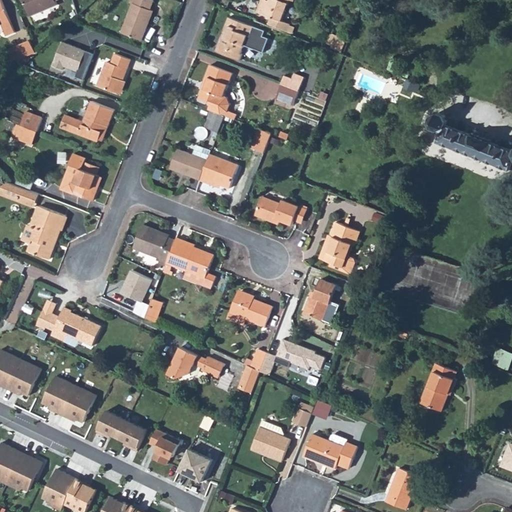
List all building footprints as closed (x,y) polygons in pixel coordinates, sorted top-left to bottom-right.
[(0,0),(0,24),(3,24),(7,33),(15,29),(3,0),(0,0)] [(24,0),(31,16),(59,4),(57,0),(24,0)] [(134,4),(123,33),(142,40),(153,11),(151,9),(155,1),(152,0),(132,0),(131,3),(134,4)] [(262,0),(258,11),(261,12),(265,0),(269,0),(271,1),(271,0),(262,0)] [(269,0),(265,0),(261,12),(272,17),(269,24),(289,32),(292,24),(283,20),(290,0),(291,0),(295,1),(295,0),(271,0),(271,1),(269,0)] [(222,45),(219,51),(242,60),(244,53),(242,52),(245,44),(264,51),(270,38),(264,35),(266,30),(230,16),(224,31),(226,32),(225,35),(223,34),(219,44),(222,45)] [(37,51),(33,40),(14,47),(19,59),(37,51)] [(83,49),(64,41),(55,66),(64,69),(65,66),(79,71),(77,77),(85,80),(95,54),(87,50),(87,52),(82,51),(83,49)] [(37,51),(19,59),(22,68),(38,53),(37,51)] [(99,85),(119,93),(124,80),(132,59),(116,53),(112,63),(108,61),(99,85)] [(204,88),(200,98),(211,102),(212,105),(210,110),(216,112),(210,130),(219,133),(226,116),(221,114),(228,111),(231,104),(228,98),(225,96),(234,73),(212,65),(204,85),(206,86),(205,89),(204,88)] [(286,76),(283,84),(300,90),(305,77),(296,73),(294,79),(286,76)] [(300,90),(283,84),(277,98),(294,105),(300,90)] [(79,118),(74,131),(99,141),(99,139),(102,132),(102,131),(104,125),(109,127),(116,110),(93,101),(85,120),(79,118)] [(237,115),(228,111),(221,114),(226,116),(236,120),(237,115)] [(27,112),(22,125),(39,131),(43,118),(27,112)] [(432,115),(430,121),(433,128),(442,131),(438,141),(510,169),(511,164),(511,148),(446,124),(448,120),(445,115),(438,112),(432,115)] [(62,127),(74,131),(79,118),(67,114),(62,127)] [(39,131),(22,125),(18,137),(34,143),(39,131)] [(102,132),(99,139),(103,140),(109,127),(104,125),(102,131),(102,132)] [(260,129),(252,148),(265,153),(272,134),(260,129)] [(172,168),(202,180),(209,160),(179,149),(172,168)] [(94,201),(98,190),(93,188),(94,183),(96,184),(100,175),(98,174),(101,167),(85,161),(87,157),(74,152),(70,164),(71,164),(65,179),(66,179),(63,188),(73,192),(73,191),(75,192),(75,193),(94,201)] [(209,160),(202,180),(209,183),(211,179),(222,184),(232,187),(240,167),(211,155),(209,160)] [(93,188),(98,190),(103,177),(100,175),(96,184),(94,183),(93,188)] [(18,184),(33,186),(35,179),(20,176),(18,184)] [(10,181),(0,186),(0,192),(6,195),(6,192),(23,198),(27,188),(10,181)] [(6,192),(6,195),(36,207),(41,193),(27,188),(23,198),(6,192)] [(257,214),(276,222),(277,218),(282,220),(293,225),(300,207),(283,200),(282,204),(264,197),(257,214)] [(33,243),(30,251),(51,259),(67,215),(40,205),(32,225),(38,227),(33,243)] [(347,255),(352,244),(355,245),(360,231),(337,222),(331,235),(333,236),(324,260),(330,262),(329,265),(351,274),(356,261),(354,257),(347,255)] [(24,240),(33,243),(38,227),(32,225),(29,224),(24,240)] [(169,237),(160,233),(160,231),(144,224),(135,247),(162,258),(161,260),(164,261),(168,262),(177,240),(169,237)] [(331,235),(322,259),(324,260),(333,236),(331,235)] [(177,240),(168,262),(174,265),(189,271),(207,278),(204,284),(213,288),(217,277),(209,273),(216,255),(196,247),(197,245),(178,237),(177,240)] [(165,271),(164,271),(170,274),(174,265),(168,262),(165,271)] [(131,270),(121,293),(138,300),(143,302),(153,280),(131,270)] [(207,278),(189,271),(186,278),(204,285),(204,284),(207,278)] [(314,297),(310,296),(304,312),(323,319),(329,303),(330,303),(337,285),(321,278),(315,292),(314,297)] [(511,290),(500,286),(497,295),(511,300),(511,290)] [(240,289),(239,293),(254,299),(256,296),(240,289)] [(239,293),(231,312),(247,318),(266,326),(274,306),(254,299),(239,293)] [(156,322),(164,304),(154,299),(151,306),(146,318),(156,322)] [(151,306),(143,302),(138,300),(133,312),(146,318),(151,306)] [(329,303),(323,319),(329,321),(335,305),(330,303),(329,303)] [(57,326),(56,328),(70,334),(95,345),(103,326),(74,312),(74,310),(66,306),(62,315),(57,326)] [(39,322),(48,327),(50,322),(54,312),(45,308),(39,322)] [(54,312),(50,322),(57,326),(62,315),(54,312)] [(247,318),(231,312),(229,317),(245,323),(247,318)] [(56,328),(55,330),(53,336),(66,342),(70,334),(56,328)] [(268,352),(261,370),(270,374),(275,361),(289,367),(291,362),(309,369),(310,365),(321,369),(326,357),(315,353),(316,351),(293,342),(292,343),(284,340),(277,356),(268,352)] [(182,346),(170,373),(179,377),(192,373),(196,363),(204,367),(203,369),(221,377),(227,363),(210,356),(208,357),(182,346)] [(252,366),(261,370),(268,352),(259,348),(252,366)] [(22,359),(1,349),(0,351),(0,381),(2,382),(1,385),(8,389),(22,359)] [(42,369),(22,359),(8,389),(14,392),(16,389),(30,395),(42,369)] [(457,371),(436,363),(421,403),(442,411),(450,389),(453,390),(457,379),(454,378),(457,371)] [(262,372),(249,365),(243,380),(246,381),(243,389),(253,393),(262,372)] [(77,385),(56,375),(43,402),(57,408),(56,412),(63,415),(77,385)] [(77,385),(63,415),(69,418),(71,415),(84,422),(97,395),(77,385)] [(316,412),(329,416),(333,402),(319,398),(316,412)] [(288,420),(307,428),(314,408),(296,400),(288,420)] [(128,420),(108,410),(97,431),(104,434),(106,431),(119,437),(128,420)] [(148,429),(128,420),(119,437),(133,444),(131,447),(138,450),(148,429)] [(264,420),(262,427),(284,436),(285,433),(282,427),(264,420)] [(284,436),(262,427),(253,448),(284,460),(292,439),(284,436)] [(182,440),(157,429),(151,443),(158,447),(153,458),(167,464),(172,455),(174,456),(182,440)] [(327,464),(336,468),(338,464),(349,468),(358,447),(346,441),(347,439),(334,434),(331,435),(329,441),(312,434),(304,455),(322,462),(323,459),(328,461),(327,464)] [(0,477),(0,479),(8,483),(23,452),(2,442),(0,447),(0,475),(1,476),(0,477)] [(511,442),(509,442),(500,466),(511,470),(511,442)] [(212,458),(190,448),(179,470),(201,481),(212,458)] [(43,462),(23,452),(8,483),(16,488),(18,485),(30,490),(43,462)] [(400,468),(386,501),(406,509),(419,476),(400,468)] [(78,478),(57,469),(43,497),(55,503),(54,506),(62,510),(66,503),(78,478)] [(85,482),(78,478),(66,503),(83,511),(86,511),(97,490),(84,484),(85,482)] [(125,503),(111,497),(103,511),(128,511),(132,505),(126,502),(125,503)]
